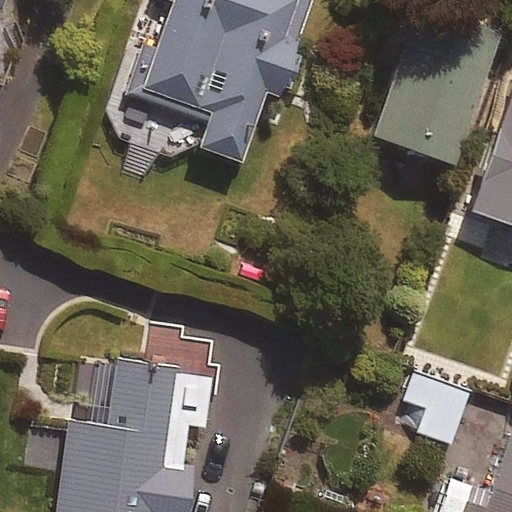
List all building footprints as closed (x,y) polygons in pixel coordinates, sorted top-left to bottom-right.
[(305,0),(167,0),(133,95),(200,119),(191,145),(233,160),(258,89),(272,94),(305,0)] [(490,31),(410,4),(366,133),(445,161),(490,31)] [(511,65),(461,207),(511,225),(511,65)] [(208,377),(115,359),(103,427),(40,415),(32,459),(64,465),(55,511),(179,511),(188,468),(176,465),(184,423),(199,426),(208,377)] [(464,392),(409,373),(399,399),(422,407),(414,431),(446,442),(464,392)] [(511,511),(511,429),(510,429),(488,492),(447,477),(434,511),(511,511)]
